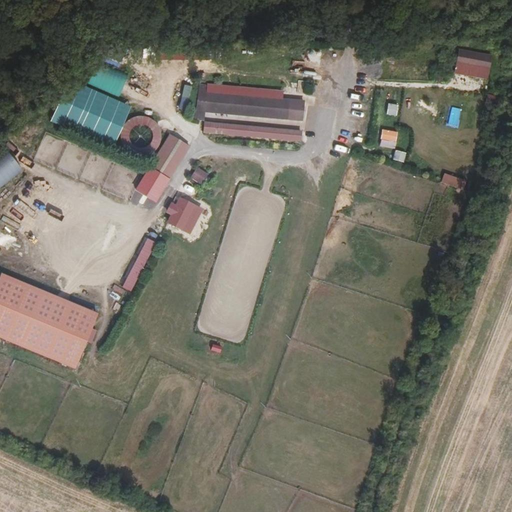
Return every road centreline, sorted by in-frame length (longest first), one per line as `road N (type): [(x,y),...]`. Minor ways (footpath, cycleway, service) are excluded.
road 1 (track): [(105,36),(416,38),(511,3)]
road 2 (track): [(0,126),(105,36),(104,0)]
